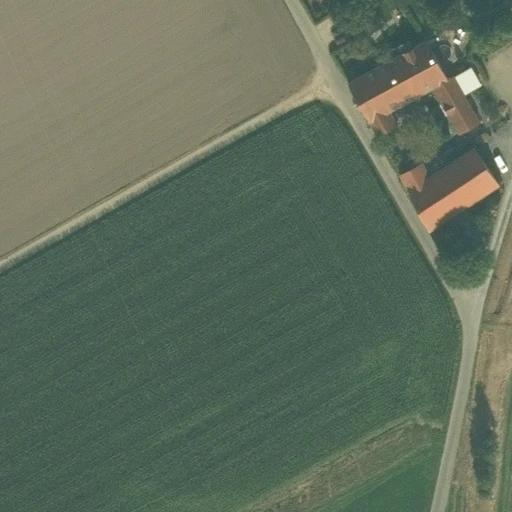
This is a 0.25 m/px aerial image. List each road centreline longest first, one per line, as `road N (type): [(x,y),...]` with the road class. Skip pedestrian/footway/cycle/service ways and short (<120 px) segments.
road 1 (track): [(333,75),(0,264)]
road 2 (unclassified): [(474,331),(292,0)]
road 3 (residential): [(433,511),(474,331)]
